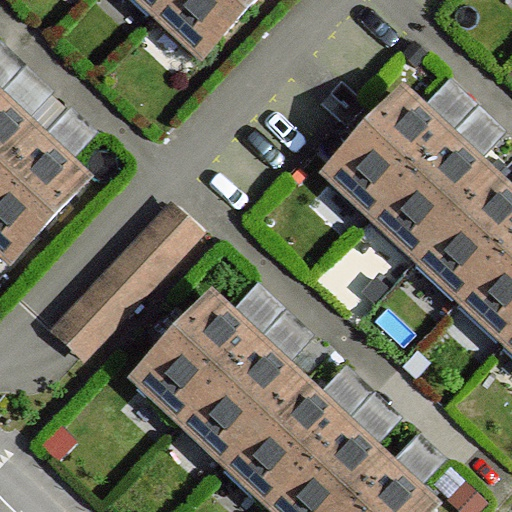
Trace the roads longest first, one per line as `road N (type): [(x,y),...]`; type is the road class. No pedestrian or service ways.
road 1 (residential): [(166,168),(503,484)]
road 2 (residential): [(0,342),(166,168)]
road 3 (residential): [(166,168),(326,0)]
road 4 (residential): [(0,12),(166,168)]
road 5 (residential): [(511,107),(397,0)]
